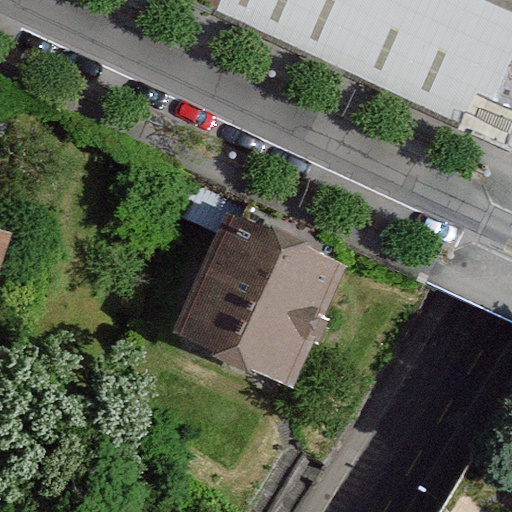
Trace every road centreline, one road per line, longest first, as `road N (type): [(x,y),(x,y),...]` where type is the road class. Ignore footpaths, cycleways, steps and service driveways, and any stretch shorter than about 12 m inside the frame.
road 1 (residential): [(0,3),(511,247)]
road 2 (tertiary): [(511,276),(368,511)]
